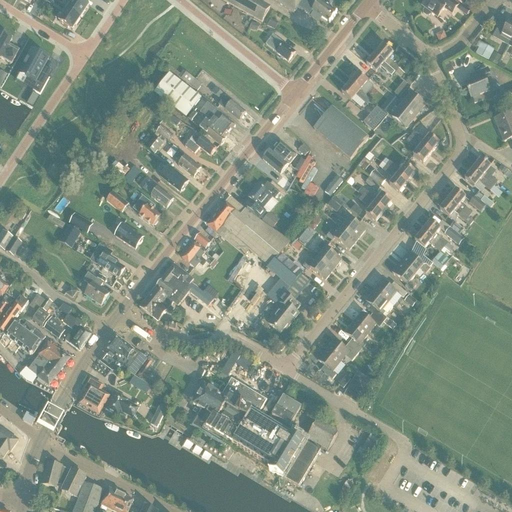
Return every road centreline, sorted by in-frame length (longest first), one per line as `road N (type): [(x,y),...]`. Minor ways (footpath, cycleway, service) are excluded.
road 1 (residential): [(287,368),(454,162),(460,142)]
road 2 (secondary): [(117,316),(295,93)]
road 3 (residential): [(287,368),(232,343),(177,344),(139,331)]
road 4 (unclassified): [(173,511),(39,440)]
road 5 (residential): [(0,180),(82,56)]
road 6 (residential): [(295,93),(180,0)]
road 7 (secondary): [(39,440),(107,326)]
road 8 (residential): [(107,326),(0,254)]
